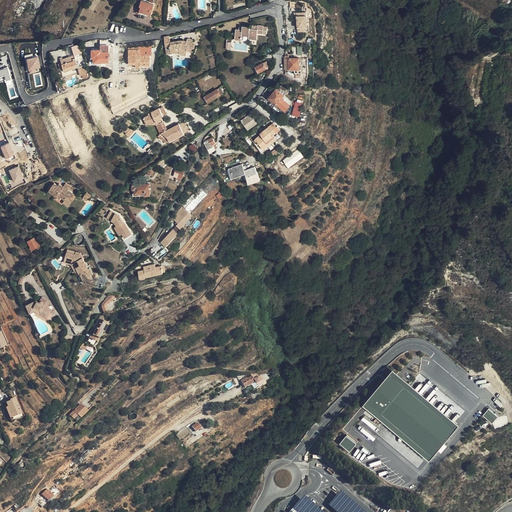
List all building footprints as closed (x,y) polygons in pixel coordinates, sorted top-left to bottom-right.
[(142,0),(138,12),(143,14),(150,17),(154,5),(142,0)] [(348,88),(345,37),(341,37),(340,17),(335,17),(334,0),(329,0),(334,87),(340,87),(340,88),(348,88)] [(304,14),(293,14),(293,20),(293,31),(303,31),(303,33),(304,33),(305,20),(303,20),(304,14)] [(257,35),(262,36),(263,27),(258,27),(258,28),(252,27),(252,29),(239,27),(238,31),(235,30),(234,41),(241,42),(242,36),(248,37),(248,39),(256,41),(257,35)] [(193,53),(195,44),(191,43),(192,41),(187,39),(186,42),(185,44),(182,43),(182,41),(180,40),(171,42),(170,37),(163,38),(165,47),(169,46),(170,52),(175,51),(179,52),(179,55),(186,57),(187,51),(193,53)] [(109,62),(109,40),(97,40),(94,41),(94,47),(100,47),(100,50),(92,50),(92,62),(109,62)] [(127,64),(127,49),(138,49),(138,55),(148,55),(150,55),(150,45),(138,45),(138,47),(127,47),(127,64)] [(75,56),(78,67),(85,65),(79,47),(73,49),(75,56)] [(148,65),(148,55),(138,55),(138,49),(127,49),(127,64),(134,64),(134,67),(138,67),(138,65),(148,65)] [(39,55),(34,56),(33,53),(26,54),(29,69),(31,72),(37,71),(36,67),(41,66),(39,55)] [(78,68),(78,67),(75,56),(61,60),(64,72),(77,68),(78,68)] [(302,68),(301,57),(287,58),(287,69),(302,68)] [(266,68),(263,63),(262,62),(254,66),(257,73),(266,68)] [(5,78),(6,81),(13,80),(9,65),(5,66),(4,63),(0,63),(0,74),(1,79),(5,78)] [(85,65),(78,67),(78,68),(77,68),(79,73),(79,77),(87,74),(85,65)] [(77,68),(64,72),(66,77),(79,73),(77,68)] [(281,100),(283,97),(287,91),(280,85),(277,89),(276,89),(269,98),(285,111),(288,106),(281,100)] [(208,102),(221,95),(220,94),(223,92),(220,89),(205,97),(208,102)] [(290,103),(283,97),(281,100),(288,106),(290,103)] [(301,116),(303,102),(295,101),(293,115),(301,116)] [(159,110),(148,115),(149,117),(143,120),(145,125),(154,127),(156,126),(160,134),(167,138),(169,143),(184,135),(179,125),(168,131),(167,129),(164,130),(162,126),(164,124),(162,118),(163,118),(163,117),(159,110)] [(256,112),(253,113),(238,122),(245,133),(262,123),(259,118),(256,112)] [(179,125),(184,135),(190,132),(185,123),(179,125)] [(275,131),(270,127),(262,132),(263,133),(255,139),(263,149),(277,139),(274,136),(277,134),(275,131)] [(167,138),(160,134),(157,137),(166,144),(169,143),(167,138)] [(212,144),(216,142),(213,137),(209,139),(210,140),(205,142),(210,152),(215,149),(212,144)] [(15,153),(10,141),(2,145),(7,156),(15,153)] [(289,167),(305,156),(299,148),(284,159),(289,167)] [(245,173),(249,184),(260,180),(256,166),(245,170),(243,163),(229,168),(232,178),(245,173)] [(196,189),(213,171),(214,169),(209,164),(191,183),(196,189)] [(25,177),(20,165),(11,169),(16,181),(25,177)] [(182,179),(186,170),(178,167),(174,175),(182,179)] [(190,213),(217,184),(210,177),(197,190),(182,206),(190,213)] [(71,203),(72,202),(77,196),(71,191),(66,188),(62,184),(61,185),(57,183),(54,186),(52,185),(50,187),(52,189),(51,190),(58,197),(59,196),(66,201),(67,200),(71,203)] [(150,195),(150,184),(133,185),(133,196),(150,195)] [(87,201),(92,195),(88,192),(83,197),(87,201)] [(191,217),(181,208),(177,212),(179,213),(173,219),(178,223),(176,225),(180,229),(190,219),(191,217)] [(115,225),(120,232),(125,240),(131,236),(119,217),(110,211),(105,217),(113,223),(115,225)] [(22,220),(19,223),(24,229),(27,226),(22,220)] [(166,246),(177,234),(173,230),(161,242),(166,246)] [(45,243),(43,241),(40,236),(44,234),(43,231),(39,233),(38,231),(27,238),(34,250),(45,243)] [(80,251),(75,250),(74,253),(71,252),(67,250),(64,260),(72,262),(77,270),(80,268),(88,282),(94,278),(92,274),(95,273),(91,267),(89,268),(83,256),(80,258),(79,255),(80,251)] [(164,272),(163,265),(157,266),(156,262),(147,265),(147,268),(145,269),(143,269),(145,276),(164,272)] [(39,301),(35,300),(27,303),(33,316),(36,315),(49,319),(53,306),(48,304),(49,301),(43,300),(42,300),(41,300),(40,300),(39,301)] [(107,311),(112,305),(107,301),(103,307),(107,311)] [(119,313),(132,307),(130,303),(118,308),(119,313)] [(102,333),(104,334),(109,325),(102,322),(103,320),(101,318),(100,320),(99,320),(94,329),(96,330),(95,333),(93,337),(99,340),(102,333)] [(0,346),(8,343),(2,329),(0,330),(0,346)] [(393,368),(364,403),(431,459),(460,423),(393,368)] [(252,389),(263,384),(259,378),(254,380),(254,379),(248,382),(252,389)] [(90,408),(82,401),(72,414),(75,417),(79,413),(83,416),(90,408)] [(14,405),(15,406),(16,408),(11,410),(17,425),(27,421),(20,403),(14,405)] [(16,408),(15,406),(8,409),(16,428),(28,423),(27,421),(17,425),(11,410),(16,408)] [(489,408),(483,415),(493,422),(499,415),(489,408)] [(199,434),(204,429),(201,425),(195,430),(199,434)] [(186,427),(176,434),(180,439),(190,432),(186,427)] [(351,450),(358,442),(348,433),(341,441),(351,450)] [(53,497),(46,490),(40,495),(47,502),(53,497)] [(365,511),(341,491),(328,505),(336,511),(365,511)]
